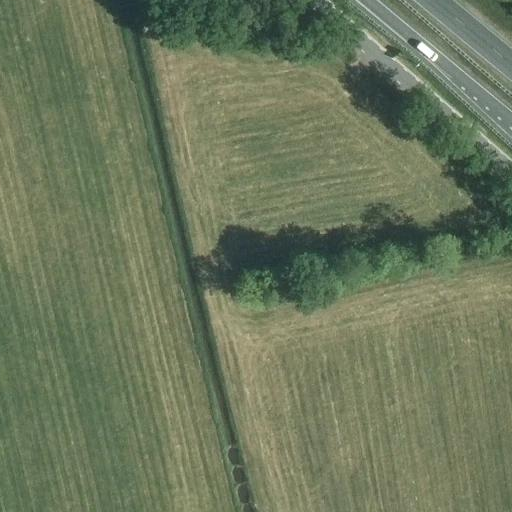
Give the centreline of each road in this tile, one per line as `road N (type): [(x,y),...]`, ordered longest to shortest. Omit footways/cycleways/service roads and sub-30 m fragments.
road 1 (unclassified): [(511,173),(311,0)]
road 2 (trunk): [(363,0),(511,123)]
